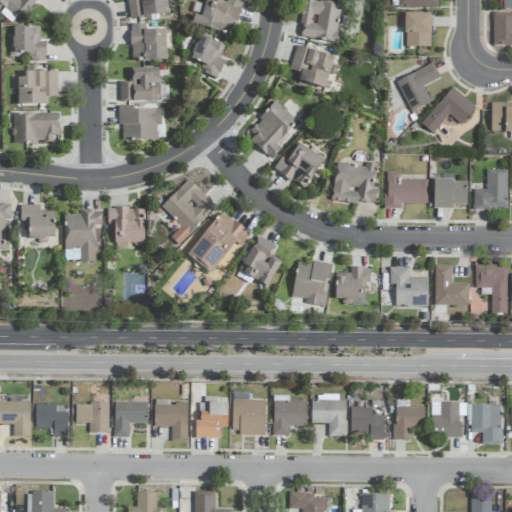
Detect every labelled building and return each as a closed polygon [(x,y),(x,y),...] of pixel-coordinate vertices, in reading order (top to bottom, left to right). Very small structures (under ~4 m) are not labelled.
[(0,0),(0,5),(20,21),(36,0),(0,0)] [(168,14),(166,0),(127,0),(130,19),(168,14)] [(197,26),(232,36),(241,1),(238,0),(226,0),(226,3),(213,0),(205,0),(200,19),(199,18),(197,26)] [(341,4),(316,0),(304,0),(299,37),(340,43),(341,33),(337,32),(341,4)] [(438,8),(437,0),(397,0),(398,9),(438,8)] [(511,0),(501,0),(501,9),(511,9),(511,0)] [(511,12),(493,12),(492,45),(511,44),(511,12)] [(430,14),(405,14),(405,47),(429,47),(430,14)] [(165,30),(145,31),(145,24),(130,25),(130,61),(166,60),(165,30)] [(45,62),(45,42),(39,42),(39,27),(13,28),(13,57),(27,57),(27,62),(45,62)] [(224,61),(219,59),(224,45),(201,36),(191,64),(219,74),(224,61)] [(324,89),(332,63),(326,62),(327,55),(295,46),(289,71),(300,74),(298,82),(324,89)] [(430,102),(422,87),(439,78),(432,64),(396,82),(411,112),(430,102)] [(120,102),(158,101),(158,69),(128,69),(128,82),(119,83),(120,102)] [(45,97),(57,97),(57,73),(18,72),(17,105),(45,106),(45,97)] [(449,115),(460,125),(475,108),(453,88),(420,124),(431,135),(449,115)] [(271,159),(280,149),(276,145),(297,122),(275,102),(245,135),(271,159)] [(511,132),(511,103),(491,103),(490,133),(511,132)] [(162,110),(132,110),(132,106),(119,106),(120,141),(162,140),(162,110)] [(13,114),(13,144),(59,143),(58,114),(13,114)] [(322,160),(297,145),(289,158),(282,154),(273,170),(305,189),(322,160)] [(335,163),(331,201),(376,206),(378,190),(372,189),(376,164),(365,163),(364,167),(335,163)] [(507,170),(485,170),(485,190),(473,189),(472,209),(507,210),(507,170)] [(427,180),(399,180),(399,173),(385,173),(385,209),(400,209),(400,204),(426,204),(427,180)] [(466,181),(452,181),(452,177),(433,177),(434,209),(453,209),(453,205),(466,205),(466,181)] [(160,207),(180,227),(169,237),(177,245),(215,209),(187,181),(160,207)] [(4,220),(10,220),(10,204),(0,203),(0,250),(4,251),(4,220)] [(20,206),(21,229),(29,229),(29,239),(54,239),(54,212),(40,212),(39,206),(20,206)] [(143,244),(144,209),(107,209),(107,224),(114,224),(113,244),(143,244)] [(63,213),(64,249),(79,249),(80,263),(95,263),(94,226),(101,226),(101,212),(63,213)] [(250,234),(227,217),(219,227),(213,222),(187,255),(210,273),(235,242),(241,246),(250,234)] [(239,272),(268,286),(280,261),(270,256),(275,246),(256,236),(239,272)] [(78,250),(63,250),(64,259),(79,259),(78,250)] [(297,262),(290,297),(306,300),(305,304),(313,305),(315,294),(325,296),(331,265),(312,262),(312,265),(297,262)] [(468,306),(468,283),(450,283),(451,266),(434,265),(433,305),(468,306)] [(490,314),(506,314),(506,266),(475,266),(474,289),(480,289),(480,295),(491,295),(490,314)] [(335,274),(335,301),(361,300),(361,283),(369,283),(369,268),(349,268),(349,273),(335,274)] [(427,278),(409,278),(409,268),(389,268),(389,285),(395,285),(394,306),(427,307),(427,278)] [(265,401),(248,401),(248,393),(232,392),(231,434),(264,435),(265,401)] [(306,402),(289,402),(289,396),(272,396),(272,436),(287,436),(287,426),(306,426),(306,402)] [(346,402),(337,401),(337,397),(311,396),(310,424),(327,424),(327,437),(345,437),(346,402)] [(187,404),(166,404),(166,400),(153,400),(153,428),(171,428),(171,441),(186,441),(187,404)] [(30,402),(0,401),(0,425),(13,425),(13,437),(30,438),(30,402)] [(147,424),(147,403),(114,402),(113,438),(129,438),(129,424),(147,424)] [(460,403),(430,402),(430,437),(459,437),(460,403)] [(107,404),(74,404),(75,424),(88,423),(88,434),(108,434),(107,404)] [(55,405),(34,405),(35,430),(52,430),(52,437),(67,437),(66,413),(55,413),(55,405)] [(500,405),(470,405),(471,433),(482,433),(482,445),(501,445),(500,405)] [(394,441),(412,441),(412,427),(423,427),(423,407),(393,407),(394,441)] [(349,434),(364,434),(364,441),(383,441),(383,415),(371,415),(372,408),(350,408),(349,434)] [(30,511),(66,511),(67,509),(53,509),(53,492),(30,492),(30,511)] [(193,511),(229,511),(229,509),(214,510),(214,492),(192,492),(193,511)] [(156,493),(136,493),(136,507),(127,507),(127,511),(165,511),(165,509),(155,509),(156,493)] [(388,511),(389,495),(361,494),(360,511),(388,511)] [(489,511),(490,494),(470,494),(469,511),(489,511)] [(322,511),(323,510),(329,510),(330,496),(288,495),(288,509),(301,510),(301,511),(322,511)]
